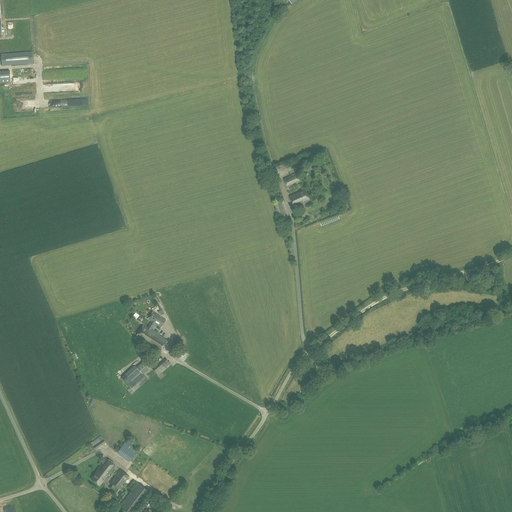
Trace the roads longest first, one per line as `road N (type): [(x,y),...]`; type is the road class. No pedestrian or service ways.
road 1 (track): [(511,252),(385,295),(308,353),(290,215),(254,77),(281,0)]
road 2 (unclassified): [(208,511),(232,458),(308,353)]
